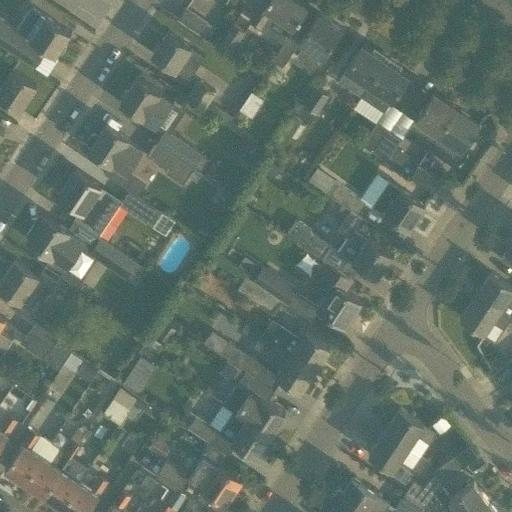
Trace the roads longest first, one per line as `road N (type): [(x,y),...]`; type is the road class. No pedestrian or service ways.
road 1 (residential): [(0,207),(139,0)]
road 2 (residential): [(271,511),(401,315)]
road 3 (residential): [(401,315),(511,149)]
road 4 (residential): [(511,104),(357,0)]
road 5 (residential): [(511,464),(401,315)]
